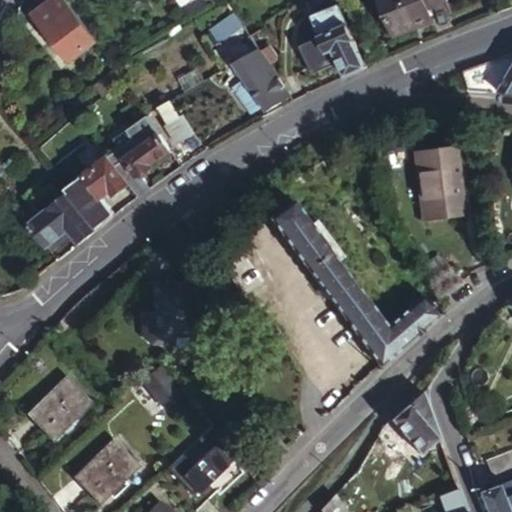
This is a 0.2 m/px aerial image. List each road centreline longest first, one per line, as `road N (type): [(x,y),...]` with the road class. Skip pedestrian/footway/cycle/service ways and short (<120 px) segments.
road 1 (tertiary): [(378,88),(196,180),(28,322)]
road 2 (residential): [(477,302),(420,344),(258,511)]
road 3 (residential): [(477,302),(434,388),(477,511)]
road 4 (tertiary): [(511,34),(378,88)]
road 5 (residential): [(511,108),(378,88)]
